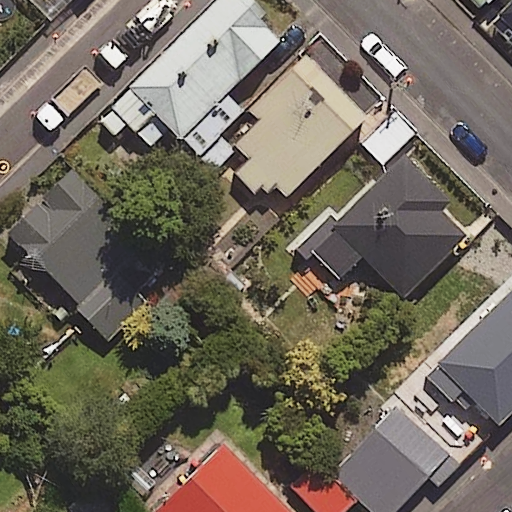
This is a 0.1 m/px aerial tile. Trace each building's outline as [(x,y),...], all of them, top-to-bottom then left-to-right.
[(27,0),(50,24),(75,0),(27,0)] [(284,43),(240,0),(221,0),(98,124),(113,139),(126,126),(150,150),(167,133),(212,177),(231,157),(215,141),(241,116),(226,101),(284,43)] [(511,6),(497,21),(511,36),(511,6)] [(366,124),(305,61),(249,115),(256,122),(231,145),(249,163),(235,177),(257,200),(271,186),(286,201),(366,124)] [(446,203),(402,160),(339,222),(334,217),(303,248),(339,284),(362,261),(404,303),(465,242),(436,213),(446,203)] [(164,270),(72,174),(6,238),(107,342),(148,303),(139,294),(164,270)] [(511,417),(511,296),(426,380),(451,405),(462,395),(498,432),(511,417)] [(459,469),(397,410),(332,478),(368,511),(400,511),(428,483),(438,492),(459,469)] [(284,511),(224,451),(162,511),(284,511)]
